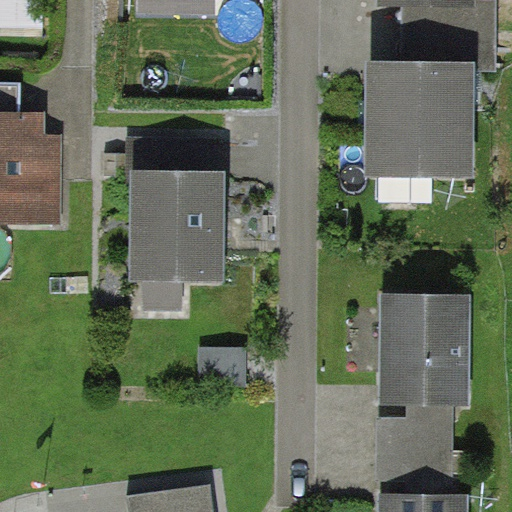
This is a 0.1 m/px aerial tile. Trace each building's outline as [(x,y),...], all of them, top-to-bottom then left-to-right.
[(475,0),(382,0),(383,10),(475,9),(475,0)] [(478,67),(378,66),(377,175),(477,176),(478,67)] [(0,225),(58,226),(59,142),(40,141),(40,119),(0,118),(0,225)] [(232,179),(143,178),(142,273),(231,274),(232,179)] [(471,301),(389,302),(389,403),(471,403),(471,301)] [(214,511),(212,490),(132,501),(133,511),(214,511)] [(471,511),(471,498),(388,500),(388,511),(471,511)]
